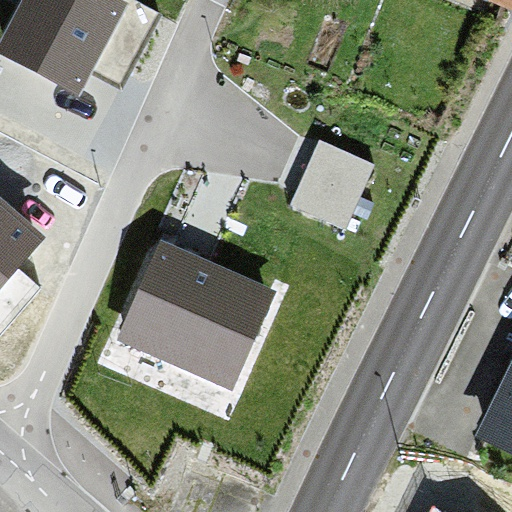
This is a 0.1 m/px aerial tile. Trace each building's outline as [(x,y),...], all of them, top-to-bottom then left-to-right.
[(107,11),(86,0),(42,0),(17,48),(72,77),(107,11)] [(511,0),(452,0),(511,23),(511,0)] [(0,295),(40,250),(0,215),(0,295)] [(257,302),(165,261),(134,332),(225,373),(257,302)] [(511,368),(474,448),(511,466),(511,368)]
